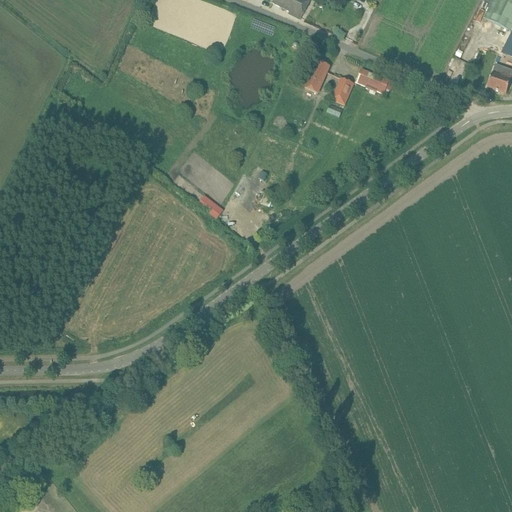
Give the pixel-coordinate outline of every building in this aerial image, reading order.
[(310,0),(271,0),(270,2),(289,13),(288,14),(300,20),(310,0)] [(511,32),(511,29),(511,0),(492,0),(484,19),(511,32)] [(454,57),(450,63),(460,70),(464,64),(454,57)] [(128,72),(137,76),(143,62),(134,58),(128,72)] [(317,62),(313,71),(305,88),(318,94),(329,67),(317,62)] [(511,71),(496,66),(487,88),(506,95),(511,77),(511,71)] [(362,68),(355,84),(383,95),(384,92),(385,90),(390,92),(396,80),(384,75),(383,77),(362,68)] [(335,97),(333,101),(345,106),(354,86),(341,80),(335,97)] [(272,169),(284,128),(266,123),(263,131),(254,129),(245,162),(272,169)] [(337,143),(340,137),(331,132),(328,139),(329,139),(326,145),(331,148),(334,142),(337,143)] [(215,220),(222,211),(202,196),(195,205),(215,220)]
